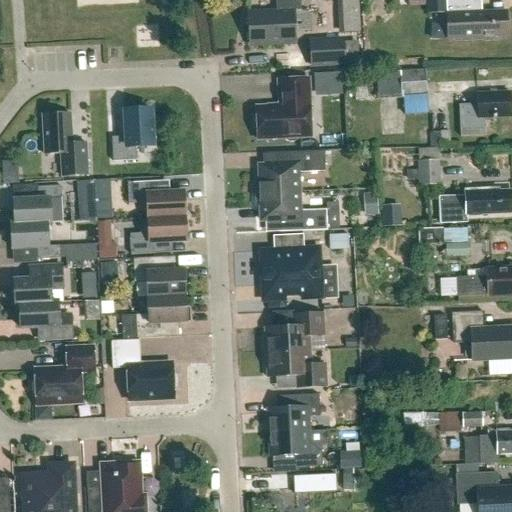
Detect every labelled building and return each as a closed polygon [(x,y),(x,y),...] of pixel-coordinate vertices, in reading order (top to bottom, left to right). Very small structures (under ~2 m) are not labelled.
[(295,43),(293,14),(301,14),(300,0),(275,0),(276,13),(249,15),(251,46),(295,43)] [(360,0),(339,0),(340,14),(361,13),(360,0)] [(445,0),(426,0),(427,15),(446,14),(445,0)] [(481,13),(479,0),(445,0),(446,14),(447,39),(507,36),(505,12),(481,13)] [(344,42),(343,38),(308,40),(310,68),(345,66),(344,42)] [(378,96),(402,95),(425,95),(424,70),(377,72),(378,96)] [(343,74),(322,74),(322,89),(343,88),(343,74)] [(298,140),(299,138),(301,138),(300,124),(310,123),(308,79),(278,81),(279,107),(256,108),(256,117),(254,118),(252,122),(252,127),(255,130),(257,132),(257,140),(284,139),(285,141),(289,143),(294,143),(298,140)] [(461,137),(484,136),(484,119),(511,117),(510,93),(477,95),(478,105),(459,106),(461,137)] [(136,148),(153,147),(151,111),(124,112),(126,138),(112,139),(113,162),(137,161),(136,148)] [(86,144),(72,145),(70,115),(42,117),(44,156),(60,155),(62,178),(88,177),(86,144)] [(438,161),(437,149),(418,151),(419,161),(417,161),(418,185),(440,184),(440,161),(438,161)] [(256,194),(299,193),(299,173),(325,172),(324,152),(276,154),(276,165),(258,166),(259,182),(255,182),(256,194)] [(0,181),(15,181),(14,162),(0,162),(0,181)] [(109,218),(108,179),(74,180),(75,219),(109,218)] [(148,219),(185,217),(184,193),(152,195),(151,183),(127,184),(128,205),(139,204),(139,209),(147,209),(148,219)] [(11,226),(51,224),(50,210),(62,209),(61,187),(37,188),(38,200),(14,202),(15,225),(11,225),(11,226)] [(511,191),(498,192),(498,189),(481,189),(482,195),(439,197),(440,223),(468,222),(467,215),(500,214),(500,213),(511,212),(511,191)] [(299,193),(256,194),(256,207),(260,207),(261,222),(279,221),(279,233),(327,231),(326,211),(300,212),(299,193)] [(374,194),(362,195),(363,214),(376,213),(374,194)] [(185,217),(148,219),(148,229),(140,230),(140,235),(130,235),(131,256),(155,255),(154,243),(186,241),(185,217)] [(384,220),(384,228),(402,227),(402,219),(384,220)] [(110,220),(94,221),(96,258),(112,258),(110,220)] [(51,224),(11,226),(12,250),(36,248),(37,260),(61,259),(60,247),(48,247),(47,225),(51,224)] [(467,244),(467,229),(443,230),(442,229),(418,230),(418,245),(443,244),(443,246),(445,245),(445,256),(469,256),(468,244),(467,244)] [(261,252),(263,287),(268,291),(283,291),(284,296),(301,296),(302,299),(321,299),(320,270),(315,271),(314,250),(303,250),(302,236),(273,237),(274,252),(261,252)] [(349,236),(330,237),(331,252),(350,251),(349,236)] [(387,253),(389,276),(397,275),(395,253),(387,253)] [(148,299),(185,297),(185,287),(189,285),(188,271),(160,272),(160,258),(133,260),(134,283),(147,283),(148,299)] [(61,267),(36,269),(30,269),(30,281),(14,282),(15,306),(58,304),(58,303),(51,303),(50,290),(62,289),(61,267)] [(453,297),(487,296),(511,294),(511,269),(466,272),(466,278),(452,278),(453,297)] [(96,272),(79,273),(79,298),(97,298),(96,272)] [(185,297),(148,299),(148,315),(136,316),(137,340),(164,338),(163,324),(191,323),(190,309),(186,307),(185,297)] [(82,319),(97,319),(97,300),(82,300),(82,319)] [(59,317),(58,304),(15,306),(19,306),(20,329),(40,328),(40,340),(47,340),(72,339),(71,317),(59,317)] [(511,327),(484,329),(483,313),(453,315),(455,342),(472,341),(473,359),(511,357),(511,327)] [(119,314),(119,337),(135,338),(135,314),(119,314)] [(266,354),(310,352),(309,338),(324,337),(323,314),(293,316),(294,328),(265,329),(266,354)] [(444,339),(444,314),(432,314),(432,339),(444,339)] [(140,367),(139,341),(111,343),(113,370),(127,369),(128,400),(174,398),(174,390),(177,386),(177,377),(173,374),(173,366),(140,367)] [(36,405),(82,402),(81,371),(95,371),(94,350),(66,351),(67,371),(34,372),(35,381),(32,384),(32,393),(36,396),(36,405)] [(310,352),(266,354),(267,379),(296,377),(297,389),(326,388),(325,366),(311,366),(310,352)] [(270,434),(308,432),(308,417),(320,416),(319,395),(295,396),(295,408),(269,410),(270,434)] [(457,413),(436,414),(437,432),(459,431),(457,413)] [(483,426),(482,413),(462,413),(463,427),(483,426)] [(511,431),(510,432),(510,429),(495,429),(495,435),(479,436),(480,464),(497,463),(497,454),(511,453),(511,431)] [(308,432),(270,434),(271,458),(297,456),(298,468),(322,467),(321,446),(309,446),(308,432)] [(140,463),(112,465),(101,465),(101,477),(102,490),(89,491),(89,511),(146,511),(145,497),(142,497),(140,463)] [(74,511),(72,467),(51,468),(51,477),(24,478),(25,511),(74,511)] [(511,511),(511,488),(498,489),(497,474),(456,476),(458,505),(477,504),(477,511),(511,511)] [(336,475),(293,477),(294,495),(336,493),(336,475)] [(353,491),(353,476),(343,476),(343,491),(353,491)] [(0,511),(10,511),(9,491),(0,491),(0,511)]
